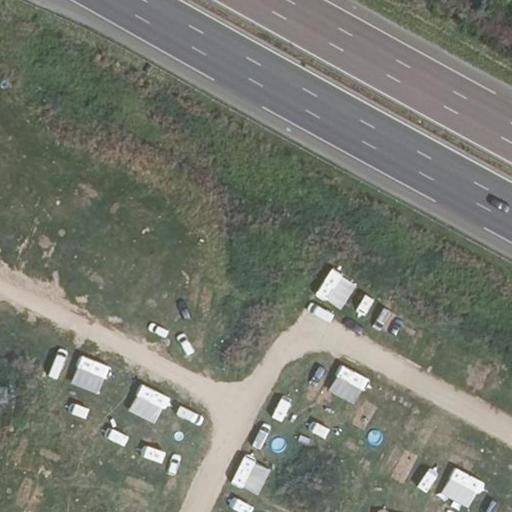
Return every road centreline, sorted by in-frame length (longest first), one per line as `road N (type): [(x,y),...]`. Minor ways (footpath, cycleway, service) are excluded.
road 1 (motorway): [(122,0),(511,212)]
road 2 (track): [(200,511),(272,364),(291,345),(350,346),(511,434)]
road 3 (motorway): [(511,133),(272,0)]
